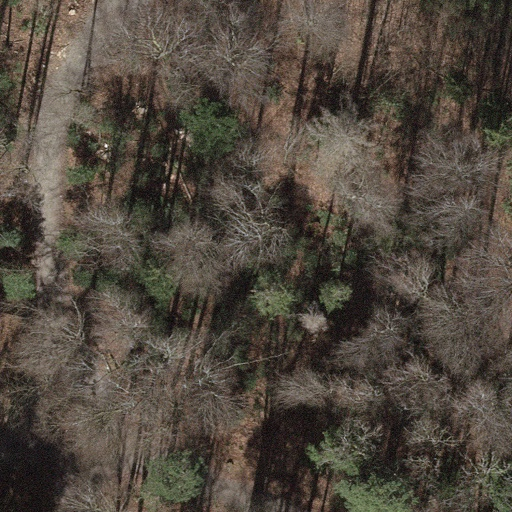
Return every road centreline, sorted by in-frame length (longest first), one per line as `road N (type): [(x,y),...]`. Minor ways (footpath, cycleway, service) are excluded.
road 1 (track): [(130,0),(112,12),(60,125),(33,440)]
road 2 (track): [(33,440),(174,448),(291,511)]
